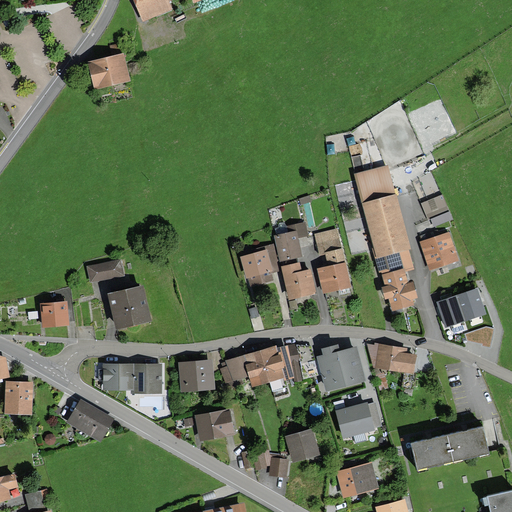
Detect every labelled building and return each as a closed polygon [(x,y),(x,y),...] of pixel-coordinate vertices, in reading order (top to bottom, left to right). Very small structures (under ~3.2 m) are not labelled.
[(137,0),(144,17),(170,6),(167,0),(137,0)] [(96,63),(101,84),(122,79),(117,58),(123,57),(119,44),(110,46),(113,59),(96,63)] [(420,107),(409,112),(423,146),(434,141),(420,107)] [(387,167),(355,175),(376,258),(390,254),(406,249),(405,247),(407,246),(387,167)] [(424,175),(411,180),(431,227),(444,221),(424,175)] [(290,233),(277,236),(282,260),(297,257),(299,256),(295,238),(307,235),(305,224),(288,227),(290,233)] [(420,238),(431,268),(456,259),(448,234),(440,237),(438,232),(420,238)] [(327,246),(332,268),(320,271),(324,290),(348,284),(338,238),(321,242),(322,247),(327,246)] [(272,279),(269,270),(278,267),(272,245),(252,251),(253,255),(244,258),(249,275),(258,273),(260,282),(272,279)] [(399,273),(413,269),(406,249),(390,254),(376,258),(380,272),(384,270),(393,306),(410,301),(403,275),(399,273)] [(282,260),(290,297),(315,291),(310,271),(298,274),(296,265),(299,264),(297,257),(282,260)] [(105,264),(108,278),(123,275),(120,261),(105,264)] [(88,267),(91,281),(98,280),(95,265),(88,267)] [(110,295),(118,326),(149,319),(141,288),(110,295)] [(476,290),(457,296),(465,320),(484,313),(476,290)] [(461,321),(465,320),(457,296),(438,302),(446,326),(451,325),(453,333),(464,329),(461,321)] [(43,306),(44,324),(67,322),(64,299),(56,299),(57,305),(43,306)] [(490,347),(494,329),(486,327),(465,334),(467,341),(482,344),(482,346),(490,347)] [(309,378),(303,380),(296,344),(288,346),(294,381),(296,381),(301,395),(313,391),(309,378)] [(413,389),(415,374),(412,374),(414,359),(406,357),(406,355),(401,354),(402,350),(375,345),(375,346),(368,346),(373,364),(403,369),(403,372),(406,373),(403,388),(413,389)] [(280,377),(272,348),(260,351),(269,380),(280,377)] [(327,384),(361,376),(354,348),(320,357),(327,384)] [(254,373),(257,383),(269,380),(260,351),(245,356),(250,374),(254,373)] [(242,384),(240,377),(250,374),(245,356),(226,362),(228,367),(233,378),(235,386),(242,384)] [(184,366),(186,386),(209,384),(208,364),(184,366)] [(133,387),(133,366),(105,366),(105,387),(126,387),(133,387)] [(159,390),(159,366),(133,366),(133,387),(142,387),(142,390),(159,390)] [(222,369),(226,381),(233,378),(228,367),(222,369)] [(376,376),(379,389),(387,387),(383,374),(376,376)] [(9,384),(8,410),(28,411),(29,385),(9,384)] [(80,404),(70,422),(99,439),(110,421),(80,404)] [(344,436),(373,428),(366,404),(337,412),(344,436)] [(199,418),(203,436),(232,431),(229,412),(199,418)] [(453,461),(489,453),(483,426),(465,430),(447,434),(453,461)] [(305,454),(304,451),(314,449),(310,433),(289,438),(295,457),(305,454)] [(55,440),(54,436),(51,434),(47,435),(45,439),(46,442),(49,444),(53,443),(55,440)] [(411,442),(417,469),(453,461),(447,434),(429,438),(411,442)] [(243,453),(246,468),(253,466),(250,451),(243,453)] [(254,453),(257,468),(265,466),(261,451),(254,453)] [(272,459),(270,474),(278,475),(280,460),(272,459)] [(285,476),(287,461),(280,460),(278,475),(285,476)] [(340,474),(345,492),(366,487),(361,468),(340,474)] [(6,489),(16,487),(13,475),(0,477),(0,498),(8,496),(6,489)] [(511,511),(511,489),(487,495),(490,511),(511,511)] [(26,494),(28,503),(42,500),(47,498),(45,490),(26,494)] [(45,511),(42,500),(28,503),(30,511),(45,511)] [(380,509),(380,511),(406,511),(405,511),(404,511),(402,503),(380,509)]
